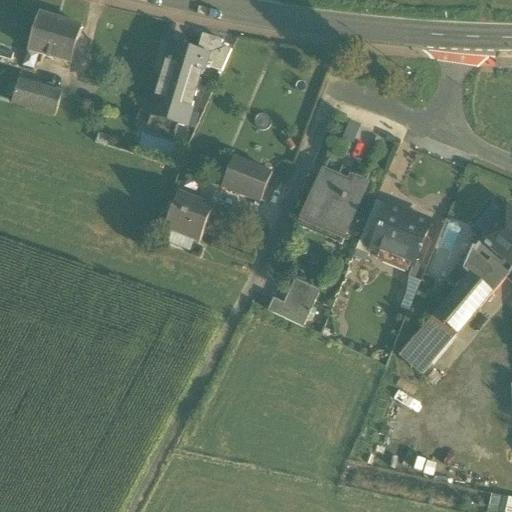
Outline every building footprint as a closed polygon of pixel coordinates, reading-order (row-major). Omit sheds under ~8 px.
[(42,55),(69,64),(80,29),(39,15),(27,50),(42,55)] [(223,41),(202,35),(196,52),(207,56),(204,67),(221,72),(231,51),(221,47),(223,41)] [(196,52),(172,45),(160,82),(149,116),(183,127),(188,112),(190,113),(204,67),(207,56),(196,52)] [(138,113),(149,116),(160,82),(148,79),(138,113)] [(10,104),(27,110),(34,86),(17,80),(10,104)] [(62,95),(34,86),(27,110),(54,119),(62,95)] [(221,190),(260,205),(272,174),(233,158),(221,190)] [(302,221),(343,239),(364,190),(350,184),(348,189),(321,177),(302,221)] [(197,240),(200,241),(213,210),(178,196),(165,227),(167,228),(197,240)] [(355,253),(367,258),(370,250),(386,212),(374,207),(355,253)] [(480,241),(511,266),(511,213),(506,208),(480,241)] [(370,250),(411,267),(428,225),(412,219),(411,222),(386,212),(370,250)] [(197,240),(167,228),(161,242),(191,254),(197,240)] [(470,246),(462,267),(462,269),(469,275),(470,274),(492,293),(511,269),(511,266),(480,241),(475,247),(470,246)] [(443,280),(456,291),(469,275),(462,269),(462,267),(457,263),(443,280)] [(470,274),(469,275),(456,291),(433,317),(456,336),(492,293),(470,274)] [(400,309),(409,312),(421,282),(409,278),(406,294),(400,309)] [(269,312),(301,328),(318,294),(294,283),(283,305),(274,301),(269,312)] [(423,375),(456,336),(433,317),(409,345),(403,359),(423,375)] [(499,511),(503,498),(491,495),(487,511),(499,511)] [(511,511),(511,499),(503,498),(499,511),(511,511)]
